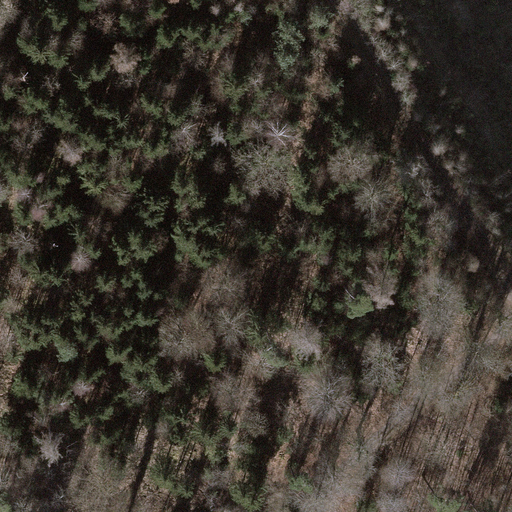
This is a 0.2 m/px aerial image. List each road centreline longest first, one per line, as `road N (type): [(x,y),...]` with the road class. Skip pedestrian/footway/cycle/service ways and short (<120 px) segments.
road 1 (track): [(511,285),(339,0)]
road 2 (track): [(302,511),(505,336),(511,321)]
